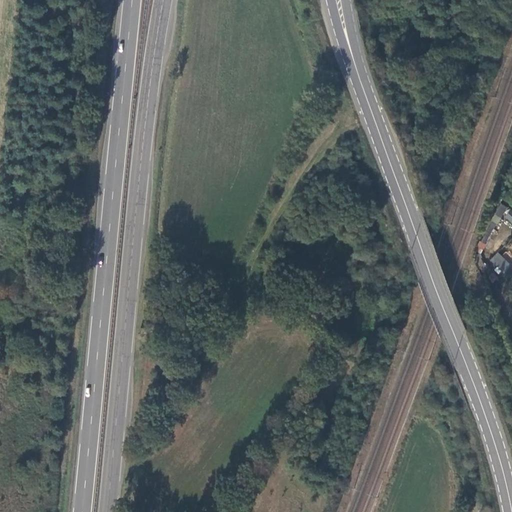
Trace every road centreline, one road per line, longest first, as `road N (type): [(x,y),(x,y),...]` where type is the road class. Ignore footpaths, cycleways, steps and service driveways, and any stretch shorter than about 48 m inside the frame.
road 1 (tertiary): [(340,0),(364,93),(511,499)]
road 2 (trunk): [(107,511),(163,0)]
road 3 (trunk): [(132,0),(82,511)]
